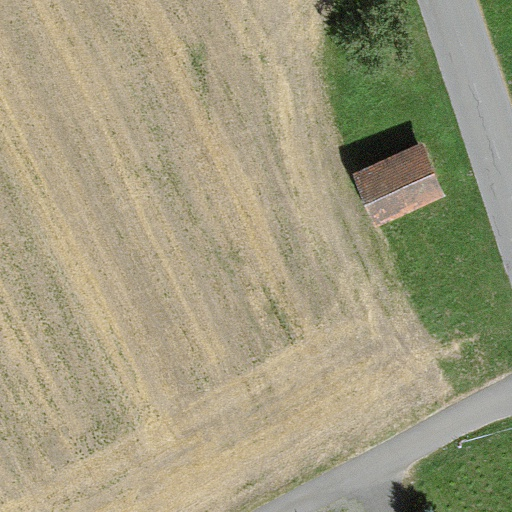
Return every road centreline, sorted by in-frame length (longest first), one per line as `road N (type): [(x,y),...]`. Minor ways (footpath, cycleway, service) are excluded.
road 1 (track): [(271,511),(441,407),(511,377)]
road 2 (tertiary): [(451,0),(511,181)]
